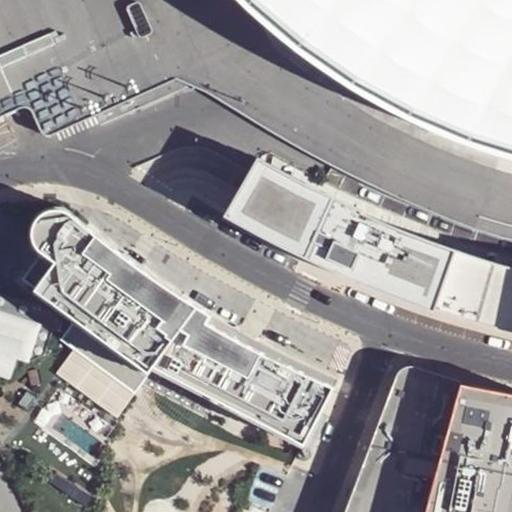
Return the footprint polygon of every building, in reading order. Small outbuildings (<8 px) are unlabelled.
[(511,0),(241,0),(246,7),(339,84),(486,159),(511,165),(511,0)] [(511,150),(498,147),(489,145),(440,129),(432,126),(385,106),(365,145),(377,151),(418,170),(430,174),(473,187),(511,196),(511,150)] [(511,240),(434,223),(257,144),(225,200),(401,279),(511,311),(511,240)] [(38,289),(95,342),(119,314),(275,414),(335,378),(311,367),(270,348),(230,324),(185,299),(147,271),(99,236),(69,211),(61,208),(50,208),(38,217),(33,228),(35,257),(21,276),(38,289)] [(0,294),(0,378),(2,378),(13,383),(16,371),(49,355),(63,315),(0,294)] [(423,511),(459,368),(401,354),(341,511),(423,511)] [(511,511),(511,376),(459,368),(423,511),(511,511)]
